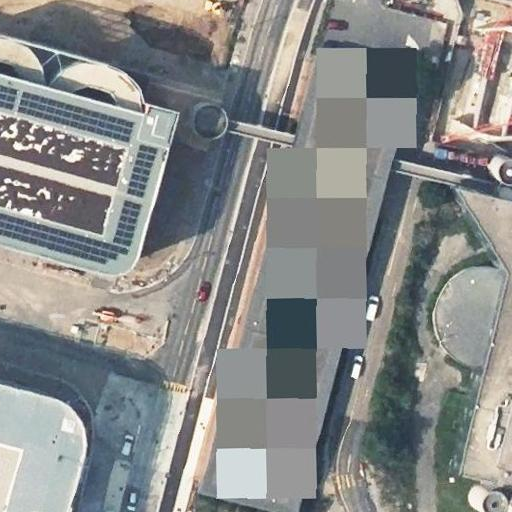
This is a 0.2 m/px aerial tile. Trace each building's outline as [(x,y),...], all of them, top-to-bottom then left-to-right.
[(460,148),(511,160),(511,0),(465,0),(432,141),(460,148)] [(0,245),(104,274),(115,274),(129,269),(136,257),(178,114),(136,102),(137,92),(133,76),(116,63),(0,28),(0,245)] [(314,53),(299,111),(293,134),(291,142),(290,145),(200,490),(283,511),(298,511),(388,169),(388,168),(391,157),(412,78),(314,53)] [(221,127),(222,125),(223,121),(222,116),(222,113),(220,109),(216,105),(209,102),(204,101),(200,102),(197,103),(193,105),(191,108),(188,114),(187,119),(187,121),(188,122),(189,126),(191,130),(197,135),(203,136),(210,136),(217,132),(221,127)] [(506,155),(502,154),(498,154),(494,156),(491,158),(489,161),(487,164),(487,168),(488,172),(490,175),(493,178),(496,180),(500,181),(504,180),(507,179),(510,176),(511,173),(511,160),(510,158),(506,155)] [(511,511),(511,197),(511,199),(444,182),(496,266),(488,265),(481,265),(473,266),(464,269),(458,272),(453,275),(449,279),(445,283),(441,288),(438,293),(436,298),(435,302),(433,308),(433,313),(433,319),(433,324),(434,328),(436,335),(439,342),(443,348),(448,353),(453,358),(459,362),(465,365),(472,367),(448,469),(482,477),(480,484),(477,485),(474,488),(471,491),(470,495),(470,499),(471,503),(474,507),(477,509),(481,510),(485,510),(489,508),(493,505),(495,501),(496,498),(495,494),(494,491),(511,494),(507,511),(511,511)] [(54,511),(69,456),(74,437),(72,422),(66,408),(56,397),(46,391),(7,381),(0,379),(0,511),(54,511)]
